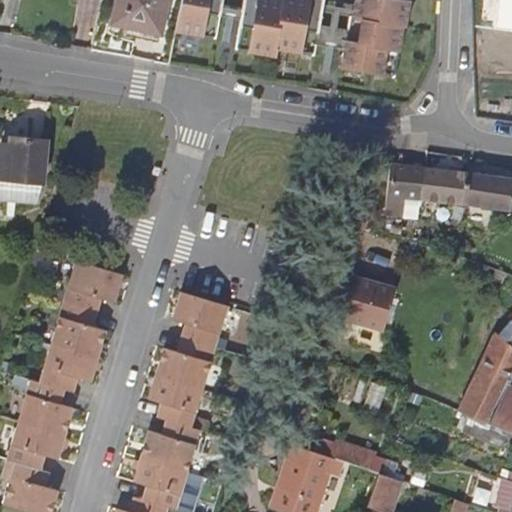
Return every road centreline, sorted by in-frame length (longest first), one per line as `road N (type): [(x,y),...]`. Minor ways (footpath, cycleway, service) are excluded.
road 1 (residential): [(87,511),(206,99)]
road 2 (tertiary): [(206,99),(445,139)]
road 3 (tertiary): [(0,60),(206,99)]
road 4 (residential): [(452,0),(445,139)]
